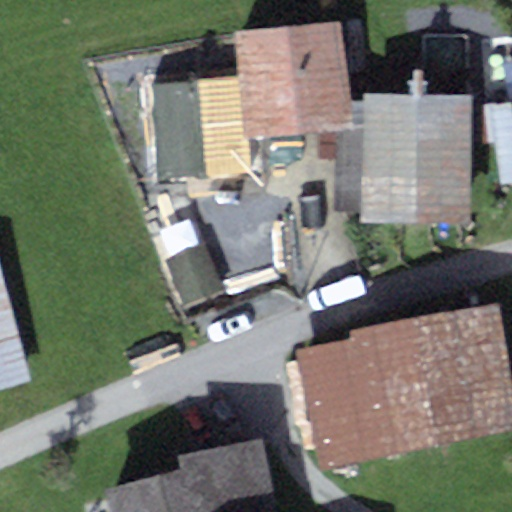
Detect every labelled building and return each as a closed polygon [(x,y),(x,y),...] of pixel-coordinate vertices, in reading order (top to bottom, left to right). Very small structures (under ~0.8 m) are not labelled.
[(338,22),(235,32),(245,139),(339,133),(354,132),(349,96),(338,22)] [(474,95),(349,96),(354,132),(339,133),(335,212),(362,216),(362,220),(471,226),(474,95)] [(511,96),(484,102),(499,184),(511,182),(511,96)] [(201,245),(166,256),(181,303),(216,293),(201,245)] [(0,393),(30,385),(0,272),(0,393)] [(351,342),(295,352),(318,474),(511,437),(511,355),(502,304),(349,332),(351,342)] [(180,469),(107,489),(112,511),(278,511),(263,439),(178,455),(180,469)]
